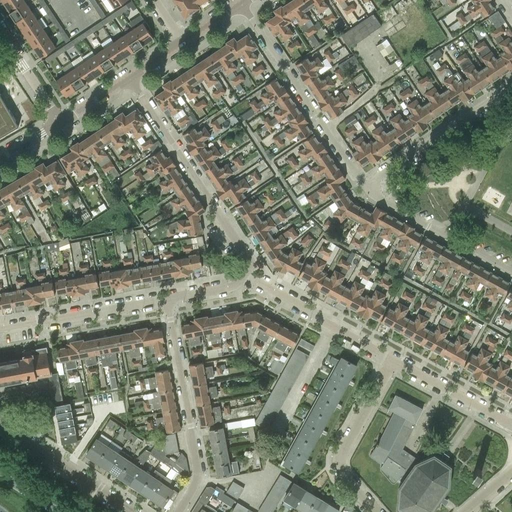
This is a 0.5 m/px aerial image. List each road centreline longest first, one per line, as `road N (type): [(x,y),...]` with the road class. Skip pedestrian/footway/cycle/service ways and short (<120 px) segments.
road 1 (residential): [(242,274),(247,257),(129,78)]
road 2 (residential): [(240,4),(371,188)]
road 3 (residential): [(179,511),(197,472),(166,299)]
road 4 (residential): [(375,511),(339,460),(392,360)]
road 5 (residential): [(511,85),(371,188)]
road 6 (residential): [(392,360),(242,274)]
road 7 (residential): [(0,327),(166,299)]
road 8 (residential): [(371,188),(377,200),(511,273)]
road 9 (residential): [(128,511),(0,427)]
road 10 (residential): [(511,426),(392,360)]
